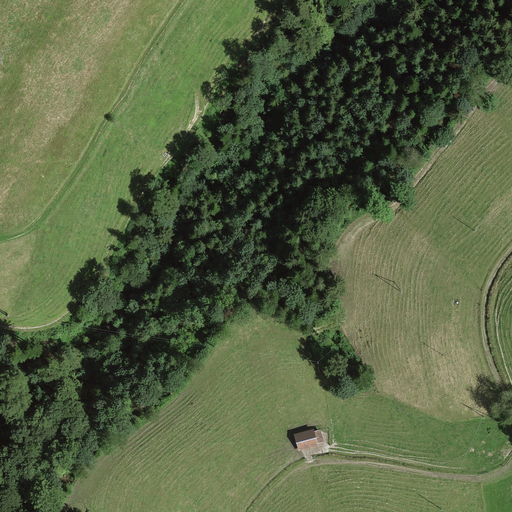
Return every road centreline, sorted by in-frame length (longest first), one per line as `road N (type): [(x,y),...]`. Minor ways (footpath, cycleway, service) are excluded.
road 1 (track): [(255,511),(288,475),(310,466),(336,462),(467,481),(503,471),(511,459)]
road 2 (track): [(511,425),(485,329),(490,276),(511,244)]
